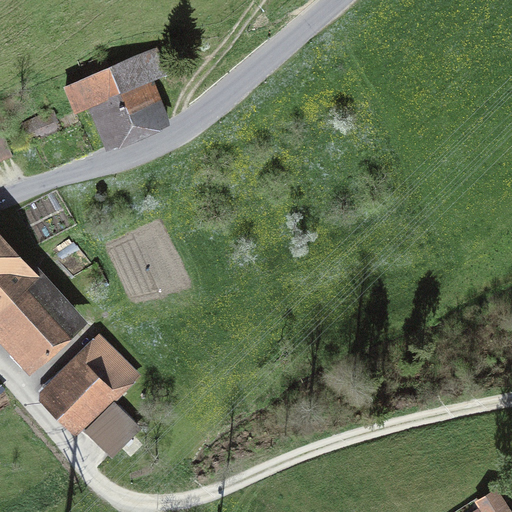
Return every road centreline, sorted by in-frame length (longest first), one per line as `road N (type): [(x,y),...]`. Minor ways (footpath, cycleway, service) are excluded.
road 1 (track): [(0,378),(129,501),(172,506),(333,443),(511,401)]
road 2 (unclassified): [(340,0),(179,132),(0,200)]
road 3 (track): [(179,132),(187,93),(260,0)]
